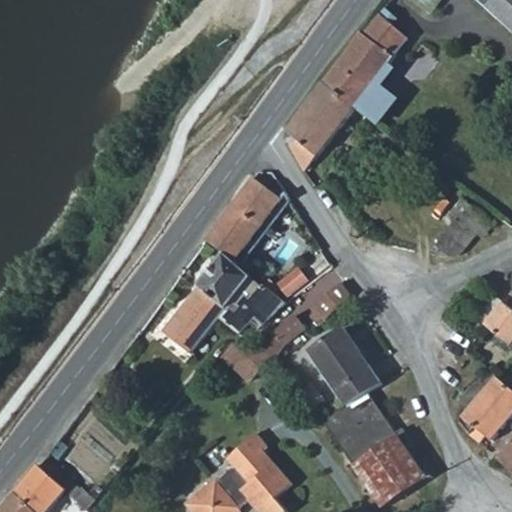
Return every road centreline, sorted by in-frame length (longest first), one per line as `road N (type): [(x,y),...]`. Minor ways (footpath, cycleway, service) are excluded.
road 1 (secondary): [(264,124),(0,472)]
road 2 (unclassified): [(264,124),(406,344)]
road 3 (track): [(321,46),(292,55),(171,157)]
road 4 (unclassified): [(406,344),(484,496)]
road 5 (secondary): [(355,0),(264,124)]
road 6 (residential): [(406,344),(479,269),(511,251)]
